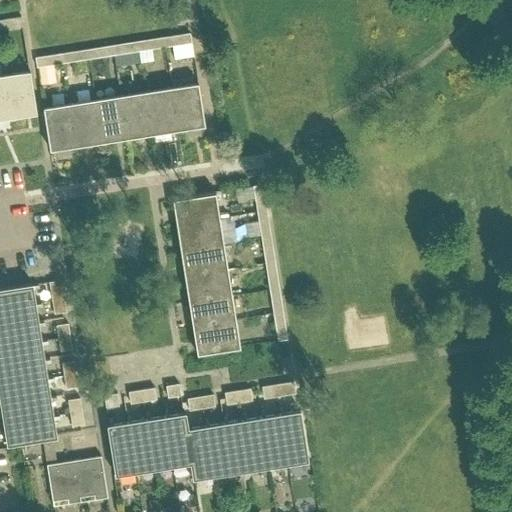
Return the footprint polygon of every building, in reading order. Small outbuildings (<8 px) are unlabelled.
[(3,28),(22,25),(21,16),(2,19),(3,28)] [(172,45),(191,42),(189,33),(170,36),(172,45)] [(138,41),(139,50),(157,47),(156,38),(138,41)] [(121,53),(139,50),(138,41),(120,43),(121,53)] [(86,49),(88,58),(106,55),(105,46),(86,49)] [(70,61),(88,58),(86,49),(68,52),(70,61)] [(36,66),(55,63),(53,54),(35,57),(36,66)] [(3,73),(10,116),(36,112),(30,69),(3,73)] [(0,117),(10,116),(3,73),(0,73),(0,117)] [(197,81),(171,85),(178,128),(204,124),(197,81)] [(152,132),(178,128),(171,85),(145,89),(152,132)] [(127,137),(152,132),(145,89),(120,94),(127,137)] [(101,141),(127,137),(120,94),(94,98),(101,141)] [(76,145),(101,141),(94,98),(69,102),(76,145)] [(50,149),(76,145),(69,102),(43,106),(50,149)] [(257,211),(267,209),(263,183),(253,185),(257,211)] [(176,224),(219,217),(215,191),(172,198),(176,224)] [(180,250),(223,243),(219,217),(176,224),(180,250)] [(261,236),(271,235),(268,217),(259,218),(261,236)] [(271,235),(261,236),(264,254),(274,253),(271,235)] [(184,275),(227,268),(223,243),(180,250),(184,275)] [(188,301),(231,294),(227,268),(184,275),(188,301)] [(270,287),(279,286),(276,268),(267,269),(270,287)] [(52,297),(63,295),(61,279),(50,281),(52,297)] [(32,282),(0,286),(0,308),(35,302),(32,283),(32,282)] [(279,286),(270,287),(273,305),(282,304),(279,286)] [(192,326),(235,319),(231,294),(188,301),(192,326)] [(63,295),(52,297),(55,312),(66,310),(63,295)] [(35,302),(0,308),(0,327),(38,321),(35,302)] [(235,319),(192,326),(197,352),(239,346),(235,319)] [(278,339),(286,338),(288,338),(284,319),(275,320),(278,339)] [(38,321),(0,327),(0,346),(41,340),(38,321)] [(58,337),(70,335),(68,322),(56,324),(58,337)] [(70,335),(58,337),(60,350),(72,348),(70,335)] [(41,340),(0,346),(0,365),(44,358),(41,340)] [(44,358),(0,365),(0,384),(47,377),(44,358)] [(64,374),(76,372),(74,359),(62,361),(64,374)] [(76,372),(64,374),(66,387),(78,385),(76,372)] [(47,377),(0,384),(0,401),(0,403),(50,395),(47,377)] [(278,383),(280,394),(295,392),(293,380),(278,383)] [(168,397),(180,395),(181,395),(179,383),(166,385),(168,397)] [(264,397),(280,394),(278,383),(262,385),(264,397)] [(141,388),(143,401),(156,399),(154,386),(141,388)] [(238,389),(239,401),(252,399),(250,387),(238,389)] [(130,403),(143,401),(141,388),(129,390),(130,403)] [(227,403),(239,401),(238,389),(225,391),(227,403)] [(106,406),(115,405),(119,404),(117,392),(104,394),(106,406)] [(201,395),(203,407),(215,405),(214,393),(201,395)] [(50,395),(0,403),(3,422),(53,414),(50,395)] [(190,409),(203,407),(201,395),(188,397),(190,409)] [(70,412),(82,410),(80,397),(68,399),(70,412)] [(298,409),(279,412),(287,462),(307,459),(308,459),(300,409),(298,409)] [(82,410),(70,412),(72,424),(84,423),(82,410)] [(185,411),(165,414),(173,464),(190,461),(192,461),(186,427),(188,427),(185,411)] [(279,412),(260,415),(268,465),(287,462),(279,412)] [(53,414),(3,422),(7,443),(21,441),(43,437),(53,435),(57,435),(56,434),(56,433),(53,414)] [(165,414),(146,417),(154,467),(173,464),(165,414)] [(260,415),(242,418),(250,468),(268,465),(260,415)] [(146,417),(128,420),(136,470),(154,467),(146,417)] [(242,418),(223,421),(231,471),(250,468),(242,418)] [(108,423),(107,423),(115,473),(136,470),(128,420),(108,423)] [(223,421),(205,424),(213,474),(231,471),(223,421)] [(188,427),(186,427),(192,461),(190,461),(192,477),(213,474),(205,424),(188,427)] [(53,435),(43,437),(46,459),(56,457),(53,435)] [(108,496),(101,454),(74,459),(81,500),(80,494),(94,492),(95,498),(108,496)] [(67,496),(68,502),(81,500),(74,459),(47,463),(53,504),(54,504),(54,498),(67,496)]
